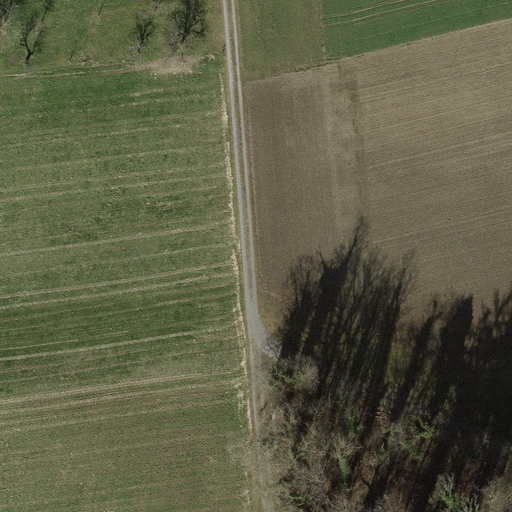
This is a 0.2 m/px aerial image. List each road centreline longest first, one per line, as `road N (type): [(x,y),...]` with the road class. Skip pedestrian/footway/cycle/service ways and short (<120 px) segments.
road 1 (track): [(274,511),(229,0)]
road 2 (track): [(438,398),(253,312)]
road 3 (track): [(438,398),(351,511)]
